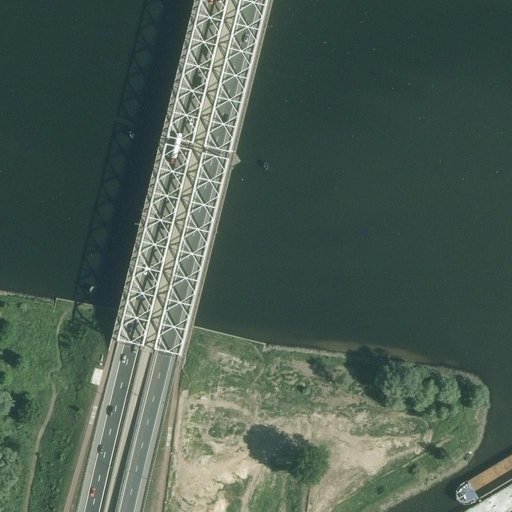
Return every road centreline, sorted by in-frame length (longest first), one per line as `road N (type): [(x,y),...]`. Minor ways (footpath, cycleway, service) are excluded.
road 1 (motorway): [(216,0),(91,511)]
road 2 (motorway): [(126,511),(251,0)]
road 3 (unclassified): [(109,511),(233,0)]
